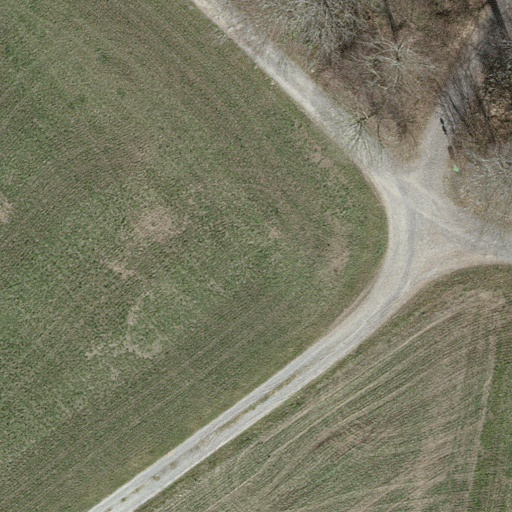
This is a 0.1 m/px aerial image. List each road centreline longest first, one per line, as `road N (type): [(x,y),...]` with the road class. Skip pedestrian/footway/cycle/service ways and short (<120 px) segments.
road 1 (track): [(109,511),(444,255)]
road 2 (track): [(409,187),(210,0)]
road 3 (track): [(511,16),(484,46),(409,187)]
road 4 (track): [(511,248),(444,255),(409,187)]
